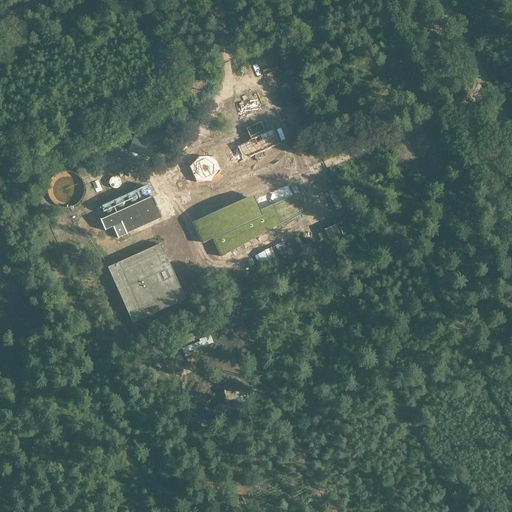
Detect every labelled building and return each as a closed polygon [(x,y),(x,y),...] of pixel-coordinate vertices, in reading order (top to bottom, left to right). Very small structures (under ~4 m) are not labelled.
[(204,172),(289,140),(281,121),(273,124),(270,114),(254,120),(259,132),(197,155),(204,172)] [(430,129),(419,131),(428,165),(447,160),(440,135),(432,137),(430,129)] [(135,137),(134,141),(130,151),(140,155),(150,159),(156,145),(135,137)] [(57,207),(62,209),(68,209),(74,207),(78,203),(82,198),(83,192),(83,186),(81,181),(77,177),(72,173),(66,172),(60,173),(55,175),(51,178),(48,183),(46,189),(47,194),(49,200),(52,204),(57,207)] [(109,185),(110,188),(113,189),(116,189),(119,188),(121,185),(121,182),(119,179),(116,178),(113,178),(111,179),(109,182),(109,185)] [(139,193),(140,196),(143,198),(146,198),(149,196),(150,193),(149,190),(146,188),(143,188),(140,190),(139,193)] [(126,199),(127,202),(128,203),(129,204),(133,205),(136,203),(137,201),(137,197),(135,194),(132,193),(129,194),(127,196),(126,199)] [(249,198),(192,224),(201,245),(212,240),(221,258),(297,216),(306,211),(299,194),(272,206),(259,212),(256,213),(249,198)] [(126,235),(126,234),(161,218),(151,197),(151,198),(100,221),(105,232),(105,231),(121,224),(126,235)] [(115,208),(117,210),(121,210),(124,208),(125,205),(123,201),(120,199),(116,200),(114,203),(113,206),(115,208)] [(102,213),(104,215),(108,216),(111,214),(112,211),(111,207),(108,205),(105,205),(102,207),(101,210),(102,213)] [(160,245),(108,269),(132,324),(185,300),(160,245)]
